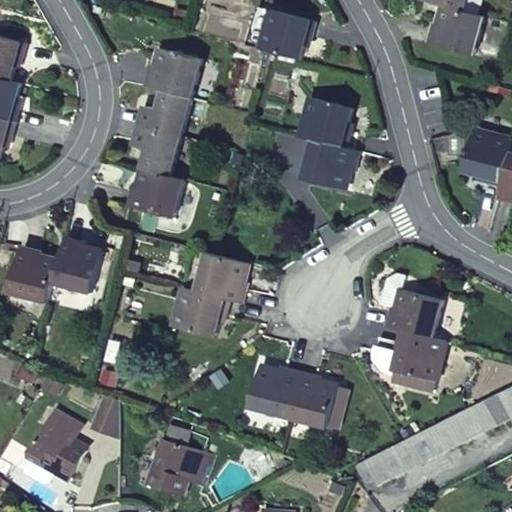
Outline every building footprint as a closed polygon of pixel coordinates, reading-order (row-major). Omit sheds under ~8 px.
[(466,11),(469,0),(422,0),(446,6),(466,11)] [(262,49),(272,10),(258,6),(247,45),(262,49)] [(475,56),(486,16),(466,11),(446,6),(441,24),(437,23),(431,44),(475,56)] [(262,49),(273,51),(305,60),(310,40),(314,41),(319,22),(272,10),(262,49)] [(0,38),(0,79),(12,83),(17,64),(22,66),(27,46),(0,38)] [(165,91),(193,98),(204,60),(163,49),(158,68),(153,66),(148,86),(165,91)] [(12,83),(0,79),(0,121),(21,127),(26,107),(21,106),(25,86),(12,83)] [(142,126),(183,137),(193,98),(165,91),(160,110),(147,106),(142,126)] [(313,97),(302,136),(317,140),(349,149),(355,129),(350,128),(355,109),(313,97)] [(16,146),(21,127),(0,121),(0,162),(5,164),(10,145),(16,146)] [(150,150),(145,170),(172,177),(183,137),(142,126),(136,146),(150,150)] [(511,153),(511,152),(511,138),(478,129),(466,172),(484,177),(483,182),(503,187),(511,153)] [(357,172),(362,152),(349,149),(317,140),(306,179),(347,190),(352,171),(357,172)] [(511,152),(511,153),(503,187),(500,199),(511,202),(511,152)] [(176,219),(186,181),(172,177),(145,170),(140,188),(136,186),(130,207),(176,219)] [(87,243),(67,237),(61,261),(55,283),(94,293),(105,253),(86,247),(87,243)] [(12,292),(50,302),(55,283),(61,261),(42,256),(44,251),(25,246),(12,292)] [(251,263),(220,255),(210,252),(199,291),(232,300),(245,303),(250,283),(246,282),(251,263)] [(404,290),(405,291),(409,277),(400,274),(391,281),(383,306),(394,309),(394,308),(398,309),(404,290)] [(232,300),(199,291),(185,288),(175,326),(217,337),(222,319),(227,320),(232,300)] [(394,309),(389,327),(402,331),(434,340),(444,301),(405,291),(404,290),(398,309),(394,308),(394,309)] [(439,383),(449,344),(434,340),(402,331),(398,344),(396,350),(401,352),(396,371),(439,383)] [(396,350),(398,344),(380,339),(375,351),(375,360),(385,372),(396,375),(395,382),(436,393),(439,383),(396,371),(401,352),(396,350)] [(291,418),(303,371),(283,366),(281,371),(263,366),(253,407),(291,418)] [(323,376),(303,371),(291,418),(329,428),(330,425),(339,389),(340,386),(321,382),(323,376)] [(511,388),(502,394),(511,413),(511,388)] [(349,392),(339,389),(330,425),(340,428),(349,392)] [(511,413),(502,394),(489,400),(501,425),(511,419),(511,413)] [(106,396),(93,428),(117,438),(119,401),(106,396)] [(489,400),(475,407),(488,432),(501,425),(489,400)] [(475,407),(462,414),(474,439),(488,432),(475,407)] [(56,474),(69,481),(86,452),(74,445),(84,428),(57,411),(30,458),(56,474)] [(474,439),(462,414),(448,421),(461,445),(474,439)] [(461,445),(448,421),(435,428),(447,452),(461,445)] [(171,425),(165,441),(186,448),(192,432),(171,425)] [(435,428),(422,434),(434,459),(447,452),(435,428)] [(434,459),(422,434),(408,441),(420,466),(434,459)] [(186,448),(165,441),(163,440),(149,483),(180,493),(185,481),(204,488),(214,458),(186,448)] [(420,466),(408,441),(394,448),(406,473),(420,466)] [(394,448),(380,455),(393,480),(406,473),(394,448)] [(393,480),(380,455),(358,467),(367,484),(375,480),(379,487),(393,480)] [(56,474),(30,458),(24,467),(25,473),(45,485),(51,483),(56,474)]
